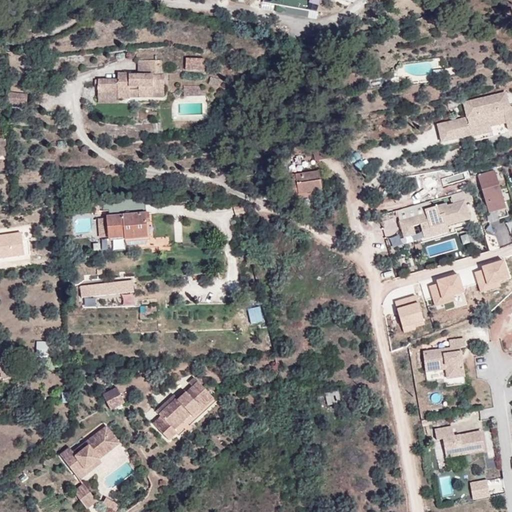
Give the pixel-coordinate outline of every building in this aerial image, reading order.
[(98,80),(98,94),(118,94),(118,98),(130,99),(130,97),(130,93),(139,93),(139,97),(153,97),(153,93),(165,93),(164,75),(161,75),(161,61),(138,60),(139,75),(129,75),(129,74),(118,74),(117,80),(98,80)] [(219,86),(220,80),(211,77),(209,84),(219,86)] [(26,88),(26,83),(9,80),(9,86),(26,88)] [(184,95),(199,95),(198,89),(202,89),(202,86),(184,85),(184,95)] [(27,105),(28,94),(8,91),(7,103),(27,105)] [(462,101),(465,117),(437,124),(441,144),(472,138),(471,136),(497,130),(496,126),(506,123),(508,131),(511,130),(511,107),(510,108),(506,91),(462,101)] [(331,158),(329,146),(313,149),(315,161),(331,158)] [(290,200),(305,198),(305,193),(316,192),(323,191),(320,171),(295,175),(296,179),(287,180),(290,200)] [(478,177),(485,199),(487,199),(487,202),(485,202),(491,222),(509,217),(496,172),(478,177)] [(422,225),(423,230),(448,223),(448,225),(470,219),(466,204),(474,201),(471,191),(465,193),(465,192),(452,196),(454,204),(448,205),(447,203),(432,207),(430,202),(398,211),(403,230),(414,227),(422,225)] [(148,235),(147,223),(144,224),(143,213),(107,216),(109,239),(148,235)] [(511,236),(507,222),(495,226),(501,245),(511,241),(511,236)] [(448,225),(448,223),(423,230),(426,238),(450,231),(448,225)] [(414,227),(403,230),(406,239),(417,236),(414,227)] [(24,229),(0,231),(0,254),(25,252),(24,229)] [(482,270),(474,272),(480,292),(500,286),(498,282),(508,279),(503,261),(481,267),(482,270)] [(437,284),(429,286),(435,306),(455,300),(453,296),(463,293),(458,275),(436,281),(437,284)] [(135,292),(134,280),(89,285),(79,288),(79,292),(81,292),(83,298),(102,295),(102,296),(135,292)] [(416,296),(395,302),(403,332),(415,329),(414,327),(413,324),(423,321),(416,296)] [(261,304),(250,306),(253,321),(264,319),(261,304)] [(465,377),(461,349),(466,348),(465,339),(449,341),(449,349),(423,352),(425,373),(445,370),(447,380),(465,377)] [(0,363),(0,378),(0,379),(12,374),(6,360),(0,363)] [(68,364),(68,362),(50,364),(52,370),(59,369),(61,377),(69,375),(68,364)] [(192,387),(198,382),(194,377),(188,382),(192,387)] [(201,408),(212,397),(198,382),(192,387),(186,393),(178,401),(176,398),(159,414),(161,416),(154,424),(169,440),(177,433),(173,428),(171,426),(188,411),(190,413),(194,418),(203,410),(201,408)] [(117,388),(110,391),(118,407),(125,403),(117,388)] [(178,401),(186,393),(184,390),(176,398),(178,401)] [(341,402),(338,390),(325,393),(328,405),(341,402)] [(118,407),(110,391),(103,395),(111,410),(118,407)] [(159,414),(176,398),(174,397),(158,412),(159,414)] [(214,399),(212,397),(201,408),(203,410),(214,399)] [(171,426),(173,428),(190,413),(188,411),(171,426)] [(446,456),(484,449),(481,430),(454,434),(452,425),(434,428),(436,438),(443,437),(446,456)] [(107,427),(103,429),(114,443),(97,456),(99,459),(120,443),(107,427)] [(103,429),(85,443),(88,447),(76,456),(74,452),(70,448),(61,455),(77,476),(99,459),(97,456),(114,443),(103,429)] [(88,447),(85,443),(74,452),(76,456),(88,447)] [(99,459),(77,476),(79,480),(102,462),(99,459)] [(469,482),(472,499),(489,495),(485,478),(469,482)] [(87,509),(97,501),(84,484),(74,492),(87,509)] [(119,504),(106,496),(102,503),(115,511),(119,504)]
